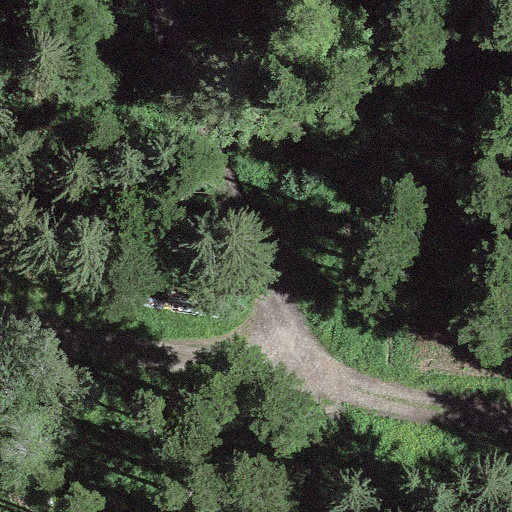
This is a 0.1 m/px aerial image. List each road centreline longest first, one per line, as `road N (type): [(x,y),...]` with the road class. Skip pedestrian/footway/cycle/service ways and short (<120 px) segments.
road 1 (track): [(511,399),(331,363),(0,319)]
road 2 (track): [(150,0),(257,190),(331,363)]
